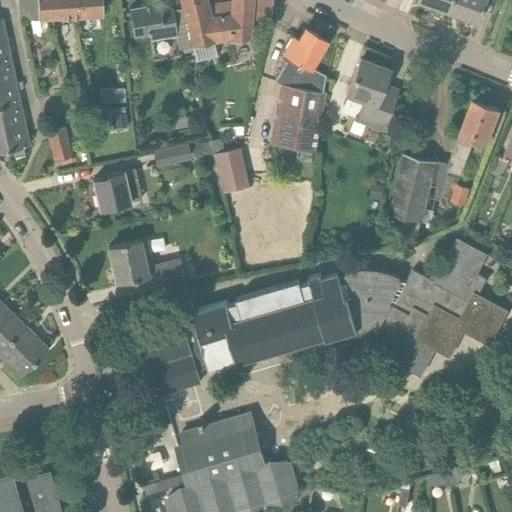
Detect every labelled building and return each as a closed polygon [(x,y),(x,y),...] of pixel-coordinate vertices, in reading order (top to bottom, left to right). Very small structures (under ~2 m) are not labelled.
[(16,0),(19,18),(38,17),(37,0),(16,0)] [(37,0),(38,17),(78,16),(77,0),(37,0)] [(77,0),(78,16),(105,15),(104,0),(77,0)] [(211,12),(211,9),(206,10),(203,0),(179,0),(184,18),(211,12)] [(250,0),(232,0),(232,2),(210,6),(211,9),(211,12),(184,18),(189,47),(214,41),(214,42),(228,39),(228,41),(251,37),(252,19),(250,19),(250,0)] [(271,21),(271,0),(250,0),(250,19),(252,19),(271,21)] [(449,0),(415,0),(416,0),(434,7),(434,9),(442,11),(443,10),(446,11),(449,0)] [(449,0),(446,11),(463,17),(463,19),(471,22),(472,20),(476,21),(482,0),(449,0)] [(150,40),(153,39),(175,35),(176,35),(179,49),(189,47),(184,18),(174,20),(172,10),(159,12),(158,4),(128,9),(134,34),(149,32),(150,40)] [(298,39),(293,36),(281,56),(287,60),(275,81),(280,84),(270,141),(270,143),(314,151),(325,92),(322,91),(325,76),(311,68),(326,40),(305,28),(298,39)] [(6,39),(0,40),(0,62),(10,60),(6,39)] [(360,58),(353,76),(346,96),(361,102),(353,121),(381,132),(397,90),(396,89),(392,100),(379,95),(389,68),(360,58)] [(0,84),(15,82),(10,60),(0,62),(0,84)] [(15,82),(0,84),(0,107),(19,103),(15,82)] [(113,100),(125,99),(124,87),(112,88),(113,100)] [(448,164),(449,164),(447,171),(461,175),(463,169),(472,145),(484,149),(499,110),(473,100),(464,127),(462,126),(448,164)] [(19,103),(0,107),(0,129),(24,124),(19,103)] [(84,105),(76,107),(79,115),(86,113),(84,105)] [(175,129),(190,127),(189,117),(173,119),(175,129)] [(24,124),(0,129),(0,151),(12,150),(14,156),(24,154),(22,147),(29,146),(24,124)] [(71,157),(64,126),(47,130),(55,162),(71,157)] [(209,140),(211,149),(222,147),(220,138),(209,140)] [(215,164),(211,149),(209,140),(198,143),(204,166),(215,164)] [(186,146),(176,148),(154,153),(156,165),(189,158),(186,146)] [(223,151),(222,147),(211,149),(215,164),(216,163),(222,192),(248,186),(239,147),(223,151)] [(421,221),(426,202),(436,161),(403,153),(389,213),(389,214),(385,230),(417,238),(421,221)] [(73,162),(71,157),(55,162),(56,166),(73,162)] [(508,161),(503,159),(497,157),(490,173),(501,178),(508,161)] [(131,202),(128,194),(139,191),(134,171),(123,173),(123,172),(105,177),(92,180),(99,209),(131,202)] [(373,184),(370,200),(381,202),(384,186),(373,184)] [(464,206),(470,189),(455,184),(450,201),(464,206)] [(108,247),(115,281),(131,278),(132,283),(154,279),(156,289),(186,283),(181,260),(146,267),(141,240),(124,243),(124,242),(120,243),(120,244),(108,247)] [(365,268),(360,269),(352,271),(352,268),(346,270),(347,273),(340,275),(339,272),(323,277),(322,273),(309,276),(310,281),(301,284),(300,279),(236,298),(237,301),(228,304),(227,300),(193,310),(196,321),(183,325),(182,322),(141,334),(141,335),(143,335),(151,362),(151,363),(149,364),(150,365),(152,365),(160,392),(160,393),(158,393),(158,395),(199,383),(199,381),(197,382),(194,371),(236,359),(237,363),(238,362),(238,361),(266,352),(266,354),(268,354),(267,352),(296,344),(296,345),(297,345),(297,343),(325,335),(326,338),(357,329),(361,329),(361,336),(371,337),(371,330),(376,331),(401,344),(393,359),(420,373),(434,347),(450,355),(450,354),(450,353),(457,339),(458,339),(459,338),(458,338),(464,328),(490,343),(490,342),(489,341),(506,310),(505,309),(505,310),(478,295),(487,278),(475,272),(485,255),(457,240),(441,270),(443,271),(437,282),(412,269),(405,282),(398,279),(400,276),(391,273),(387,271),(382,270),(378,269),(374,269),(369,268),(365,268)] [(0,348),(21,327),(22,328),(25,326),(12,313),(9,315),(0,306),(0,348)] [(21,327),(0,348),(0,358),(3,361),(4,360),(12,368),(19,375),(19,376),(19,377),(48,348),(35,335),(32,338),(22,328),(21,327)] [(185,445),(177,448),(190,490),(168,496),(172,511),(170,511),(228,511),(295,492),(297,497),(298,496),(293,481),(292,477),(294,477),(293,476),(292,476),(287,461),(265,468),(249,412),(248,412),(249,413),(205,426),(203,418),(198,420),(200,427),(183,432),(182,432),(181,432),(185,445)] [(511,464),(511,450),(504,454),(504,456),(502,457),(507,467),(511,464)] [(501,471),(497,460),(489,463),(493,474),(501,471)] [(445,470),(449,485),(458,484),(462,477),(459,467),(445,470)] [(0,511),(59,511),(52,485),(48,472),(13,482),(11,474),(10,471),(11,471),(10,469),(0,472),(0,511)] [(449,485),(445,470),(429,475),(429,485),(449,485)] [(402,484),(402,488),(410,490),(411,481),(402,484)] [(406,507),(410,490),(402,488),(399,506),(406,507)]
